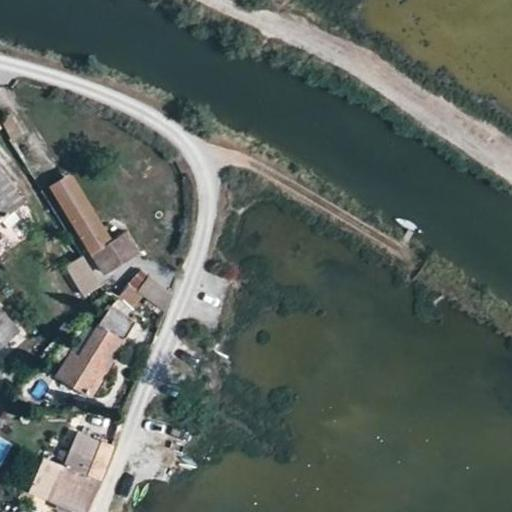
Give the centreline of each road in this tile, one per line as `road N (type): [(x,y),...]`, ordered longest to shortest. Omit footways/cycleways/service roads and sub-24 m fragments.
road 1 (unclassified): [(0,62),(124,99),(173,130),(198,157),(207,182),(198,250),(94,511)]
road 2 (track): [(214,0),(281,26),(511,172)]
